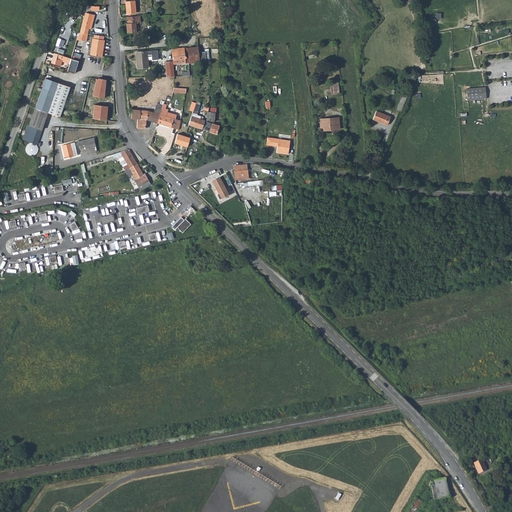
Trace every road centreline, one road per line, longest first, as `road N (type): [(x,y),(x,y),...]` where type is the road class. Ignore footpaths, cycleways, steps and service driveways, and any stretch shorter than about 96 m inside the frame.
road 1 (tertiary): [(175,183),(421,423),(481,511)]
road 2 (residential): [(175,183),(239,158),(439,193),(511,191)]
road 3 (tertiary): [(111,0),(125,127),(175,183)]
road 4 (tertiary): [(0,170),(60,0)]
road 5 (unknown): [(159,167),(171,139),(164,129),(66,165),(57,150)]
